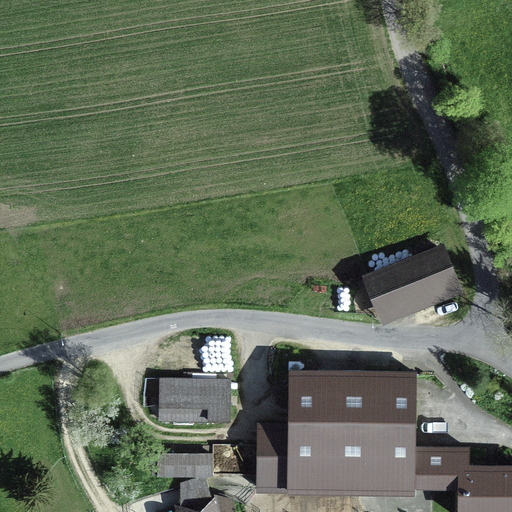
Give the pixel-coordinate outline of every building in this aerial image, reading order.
[(444,239),(362,270),(381,320),(463,289),(444,239)] [(459,313),(458,307),(426,315),(427,320),(459,313)] [(283,415),(253,414),(251,496),(290,496),(290,494),(416,496),(416,483),(417,436),(418,362),(284,360),(283,415)] [(158,421),(228,422),(228,381),(159,380),(158,421)] [(472,437),(417,436),(416,483),(453,484),(452,511),(511,511),(511,454),(472,454),(472,437)] [(157,476),(210,476),(211,457),(157,456),(157,476)]
